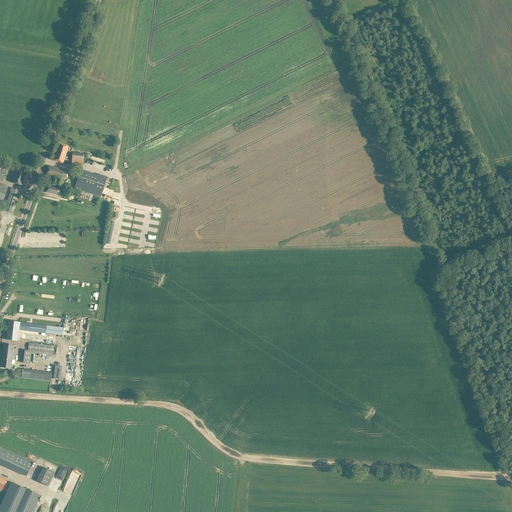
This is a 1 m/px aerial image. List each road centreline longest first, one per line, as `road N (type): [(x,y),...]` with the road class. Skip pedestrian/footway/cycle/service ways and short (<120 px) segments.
road 1 (track): [(0,393),(165,407),(236,456),(511,482)]
road 2 (unclassified): [(0,288),(100,0)]
road 3 (track): [(450,269),(511,462)]
